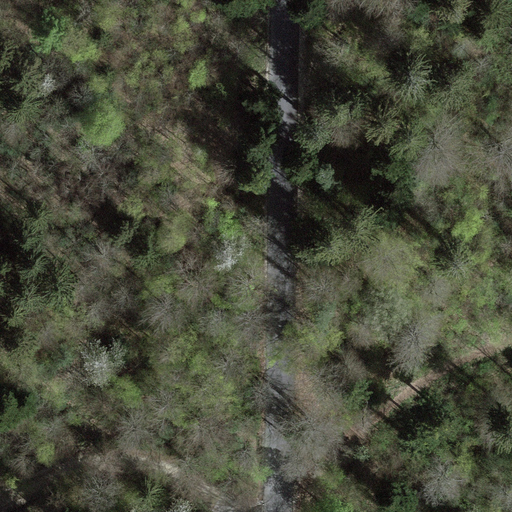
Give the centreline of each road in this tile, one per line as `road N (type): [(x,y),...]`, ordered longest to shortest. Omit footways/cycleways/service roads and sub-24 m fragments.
road 1 (unclassified): [(278,511),(279,0)]
road 2 (track): [(0,502),(86,464),(134,464),(237,511)]
